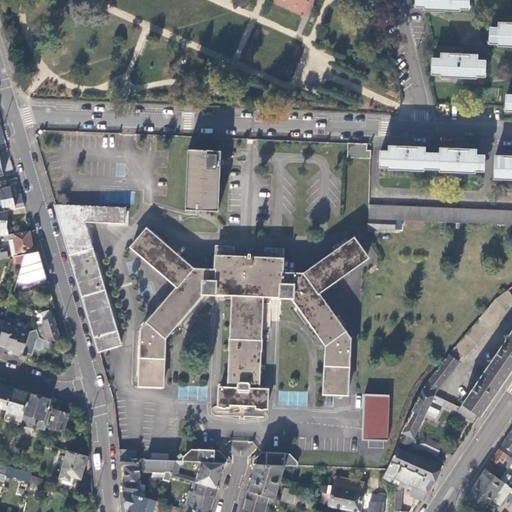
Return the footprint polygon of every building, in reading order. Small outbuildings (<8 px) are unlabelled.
[(313,0),(274,0),(273,5),(308,17),(313,0)] [(416,0),(417,7),(425,7),(425,9),(460,10),(460,8),(469,8),(469,0),(416,0)] [(511,22),(500,23),(500,28),(491,27),(491,42),(499,43),(499,45),(511,45),(511,22)] [(457,55),(443,54),(443,59),(434,58),(433,74),(442,74),(442,76),(476,78),(476,76),(485,76),(486,61),(478,60),(478,56),(463,55),(463,53),(457,53),(457,55)] [(370,160),(370,152),(365,152),(366,146),(346,144),(345,158),(370,160)] [(439,172),(473,173),(473,171),(481,171),(482,156),(474,156),(474,151),(460,150),(460,149),(456,149),(453,149),(453,150),(439,149),(438,155),(423,154),(423,149),(408,148),(408,147),(405,147),(402,147),(402,148),(388,147),(387,153),(380,152),(379,167),(387,167),(387,170),(422,171),(422,169),(439,170),(439,172)] [(185,211),(218,213),(220,166),(221,160),(221,152),(203,151),(188,150),(187,170),(185,211)] [(493,178),(511,179),(511,156),(509,156),(509,157),(494,157),(493,178)] [(0,211),(5,211),(24,207),(22,200),(13,202),(10,187),(6,188),(6,185),(3,186),(2,181),(0,181),(0,211)] [(55,205),(98,351),(120,344),(83,221),(124,223),(124,216),(124,209),(55,205)] [(511,211),(368,205),(367,229),(394,230),(394,220),(511,225),(511,211)] [(7,223),(5,211),(0,211),(0,236),(3,236),(8,235),(6,223),(7,223)] [(33,250),(29,231),(8,235),(3,236),(4,241),(9,240),(11,240),(12,244),(15,244),(16,253),(33,250)] [(247,258),(232,257),(232,249),(216,248),(215,271),(193,270),(146,231),(132,248),(177,288),(141,329),(139,386),(163,387),(164,339),(202,294),(225,295),(231,296),(229,376),(229,388),(219,387),(218,406),(229,406),(229,405),(256,406),(256,408),(266,408),(267,390),(257,389),(261,297),(281,297),(292,298),(324,344),(325,347),(325,351),(323,393),(325,393),(346,394),(349,338),(317,294),(366,258),(352,240),(303,275),(281,273),(282,250),(266,250),(265,258),(250,258),(249,255),(247,254),(247,258)] [(13,256),(17,256),(16,253),(15,244),(12,244),(11,240),(9,240),(11,257),(13,256)] [(44,275),(38,252),(24,254),(22,264),(14,289),(46,279),(44,275)] [(22,264),(24,254),(17,256),(13,256),(12,261),(22,264)] [(511,304),(511,296),(507,290),(494,300),(449,352),(462,362),(504,311),(511,304)] [(47,310),(38,313),(35,316),(36,330),(38,334),(39,337),(49,340),(59,338),(53,317),(52,318),(50,311),(47,310)] [(14,322),(5,319),(5,322),(0,337),(0,345),(14,349),(13,352),(22,355),(24,351),(29,353),(34,335),(35,333),(13,327),(14,322)] [(479,416),(511,367),(511,330),(485,369),(462,404),(460,407),(476,415),(479,416)] [(37,338),(39,337),(34,335),(29,353),(32,354),(34,349),(37,338)] [(43,345),(48,347),(50,341),(49,340),(39,337),(37,338),(34,349),(36,349),(43,345)] [(458,362),(448,354),(421,389),(433,395),(458,362)] [(13,389),(0,384),(0,408),(7,410),(13,389)] [(201,398),(198,384),(177,389),(180,403),(201,398)] [(30,393),(13,389),(7,410),(6,412),(17,415),(16,420),(21,422),(30,393)] [(433,395),(421,389),(401,432),(399,440),(405,443),(408,445),(412,437),(413,438),(424,415),(434,420),(443,400),(433,395)] [(50,399),(30,393),(21,422),(20,424),(20,425),(33,428),(36,427),(45,430),(51,411),(47,410),(50,399)] [(388,396),(364,395),(362,440),(386,441),(388,396)] [(472,420),(476,415),(460,407),(444,400),(442,405),(456,411),(457,409),(472,420)] [(48,428),(63,433),(69,414),(53,410),(48,428)] [(511,430),(502,445),(511,452),(511,430)] [(425,443),(439,449),(441,445),(428,439),(425,443)] [(437,455),(439,449),(425,443),(412,444),(413,450),(423,449),(437,455)] [(511,452),(502,445),(486,470),(503,483),(506,485),(511,479),(501,478),(511,462),(511,459),(511,457),(511,452)] [(119,450),(120,458),(136,459),(137,451),(119,450)] [(201,462),(225,462),(227,463),(227,459),(219,451),(201,450),(192,450),(188,453),(184,457),(184,461),(186,461),(201,462)] [(390,462),(434,482),(440,469),(395,450),(393,456),(390,462)] [(81,480),(88,457),(67,451),(59,479),(70,482),(71,477),(81,480)] [(254,460),(254,464),(256,464),(283,465),(296,465),(296,462),(290,454),(284,454),(262,453),(254,460)] [(123,484),(123,491),(144,497),(144,485),(140,484),(139,470),(138,459),(136,459),(120,458),(121,466),(124,465),(126,484),(123,484)] [(171,475),(175,460),(169,460),(152,459),(138,459),(139,470),(152,470),(163,471),(163,479),(170,481),(171,475)] [(217,488),(225,462),(201,462),(196,479),(177,474),(179,466),(181,463),(186,463),(186,461),(184,461),(175,460),(171,475),(197,482),(217,488)] [(426,493),(434,482),(390,462),(387,469),(382,478),(395,485),(398,480),(413,487),(409,495),(421,501),(424,492),(426,493)] [(0,473),(5,475),(8,467),(8,466),(4,464),(2,468),(0,467),(0,473)] [(256,464),(248,490),(268,496),(274,498),(279,479),(283,465),(256,464)] [(13,468),(8,467),(5,475),(30,482),(32,476),(32,474),(13,468)] [(486,470),(466,499),(479,509),(483,511),(486,511),(488,511),(485,509),(491,500),(503,483),(486,470)] [(43,480),(32,476),(30,482),(42,485),(43,480)] [(333,487),(362,493),(364,483),(335,477),(333,487)] [(193,511),(210,511),(217,488),(197,482),(194,491),(190,490),(185,509),(188,510),(193,511)] [(506,485),(503,483),(491,500),(498,505),(503,499),(511,488),(506,485)] [(327,505),(359,511),(363,493),(362,493),(333,487),(328,486),(327,493),(329,494),(327,505)] [(286,502),(289,489),(284,488),(280,500),(286,502)] [(511,505),(511,489),(511,488),(503,499),(511,505)] [(248,490),(241,511),(263,511),(268,496),(248,490)] [(393,511),(404,511),(400,511),(402,491),(395,491),(393,511)] [(291,494),(288,493),(286,502),(312,510),(314,501),(291,494)] [(381,511),(383,502),(369,501),(367,511),(381,511)]
